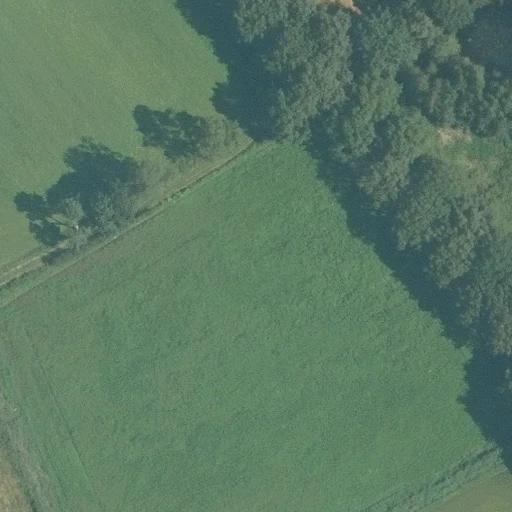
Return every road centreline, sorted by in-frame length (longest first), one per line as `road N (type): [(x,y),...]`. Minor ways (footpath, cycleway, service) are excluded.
road 1 (unclassified): [(511,365),(244,0)]
road 2 (track): [(320,99),(252,148),(0,292)]
